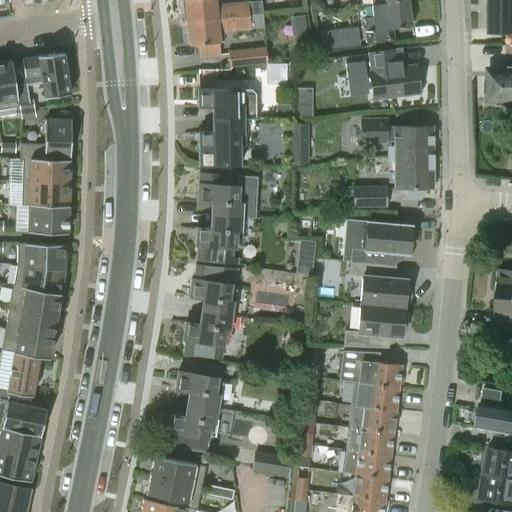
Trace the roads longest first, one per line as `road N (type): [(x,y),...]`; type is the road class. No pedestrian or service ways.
road 1 (secondary): [(78,511),(120,279),(126,120),(118,12)]
road 2 (residential): [(425,511),(459,202)]
road 3 (residential): [(459,202),(452,0)]
